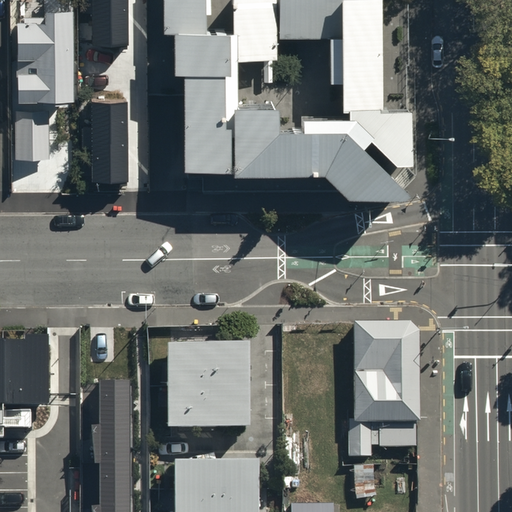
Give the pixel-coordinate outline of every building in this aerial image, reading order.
[(44,0),(45,20),(18,20),(18,97),(75,97),(74,0),(44,0)] [(124,0),(87,0),(87,42),(125,42),(124,0)] [(173,69),(182,69),(182,164),(222,164),(222,168),(326,168),(348,191),(401,190),(407,184),(344,123),(280,123),(280,99),(227,99),(227,68),(230,68),(230,25),(204,25),(204,0),(160,0),(160,30),(173,30),(173,69)] [(277,54),(277,35),(329,34),(330,77),(340,77),(340,103),(347,103),(347,112),(396,159),(414,158),(413,102),(384,103),(382,0),(233,0),(234,55),(277,54)] [(124,98),(86,98),(86,178),(124,178),(124,98)] [(48,109),(15,109),(16,158),(48,158),(48,109)] [(149,323),(123,323),(124,351),(149,351),(149,323)] [(369,456),(369,445),(413,445),(413,422),(419,422),(419,335),(419,325),(353,325),(354,420),(350,420),(346,427),(347,456),(369,456)] [(48,336),(0,336),(0,407),(49,407),(48,336)] [(249,346),(168,346),(168,427),(249,427),(249,346)] [(128,511),(129,382),(100,382),(101,433),(95,433),(97,470),(100,470),(100,511),(128,511)] [(257,511),(258,463),(174,463),(173,511),(257,511)] [(372,465),(351,465),(351,497),(372,497),(372,465)]
